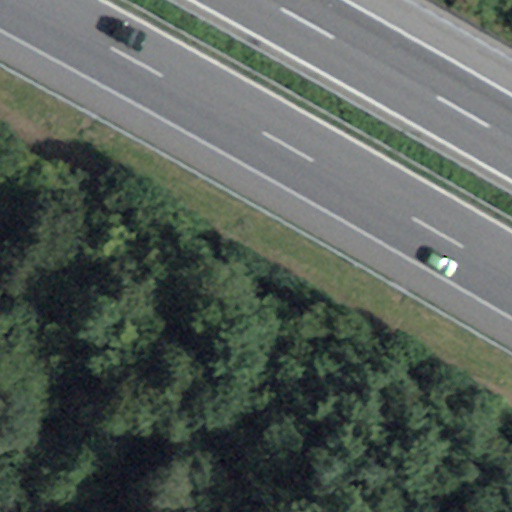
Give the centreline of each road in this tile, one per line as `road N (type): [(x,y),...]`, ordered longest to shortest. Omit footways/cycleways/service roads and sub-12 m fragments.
road 1 (motorway): [(2,0),(511,290)]
road 2 (motorway): [(511,150),(261,0)]
